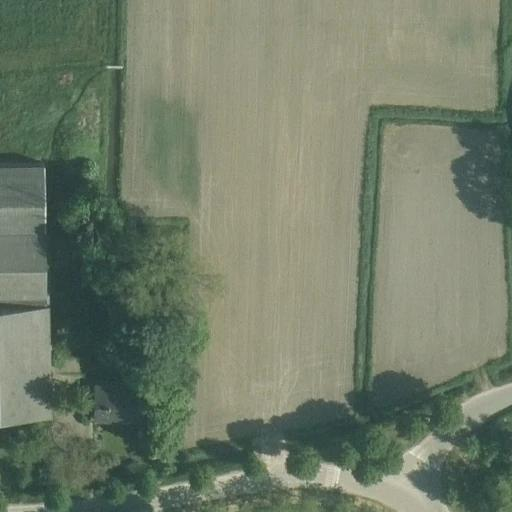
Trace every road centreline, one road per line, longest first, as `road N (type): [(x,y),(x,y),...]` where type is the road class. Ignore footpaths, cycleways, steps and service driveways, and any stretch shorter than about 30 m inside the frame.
road 1 (tertiary): [(400,495),(305,474),(157,498),(0,511)]
road 2 (tertiary): [(400,495),(471,413),(511,395)]
